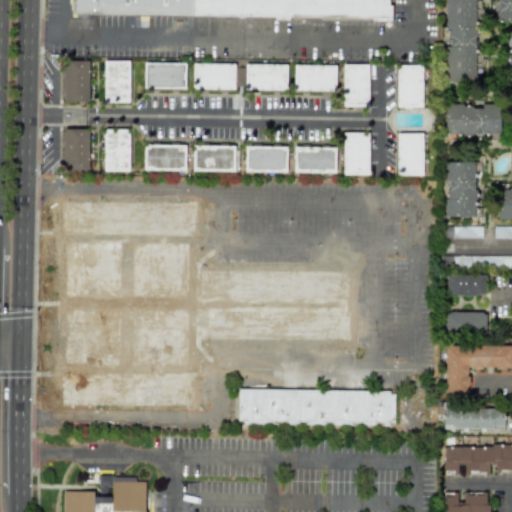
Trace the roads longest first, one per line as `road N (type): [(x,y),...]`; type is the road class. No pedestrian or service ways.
road 1 (residential): [(28,116),(371,120),(378,124),(378,169)]
road 2 (primary): [(21,345),(29,0)]
road 3 (primary): [(19,494),(21,345)]
